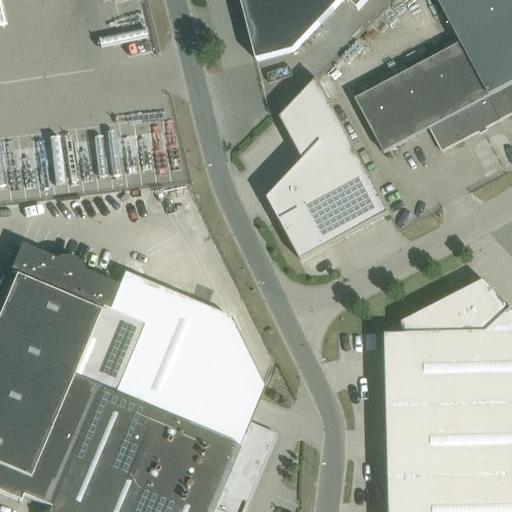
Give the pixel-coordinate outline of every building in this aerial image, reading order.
[(242,0),(258,62),(295,52),(344,0),(348,0),(359,11),(369,0),(242,0)] [(511,0),(438,0),(462,45),(356,101),(385,154),(430,130),(442,153),(511,115),(511,0)] [(305,163),(269,201),(302,262),(390,215),(319,81),(282,120),(305,163)] [(0,315),(0,494),(21,503),(23,498),(46,507),(43,511),(243,511),(245,507),(246,506),(245,505),(250,493),(249,493),(273,438),(254,430),(256,426),(250,424),(240,448),(114,395),(143,326),(109,311),(119,287),(85,273),(79,270),(75,272),(64,267),(62,263),(56,261),(22,246),(14,265),(12,270),(18,273),(14,283),(0,315)] [(403,336),(382,337),(386,511),(511,511),(511,311),(511,312),(493,291),(491,292),(484,285),(474,290),(473,289),(403,325),(403,336)]
